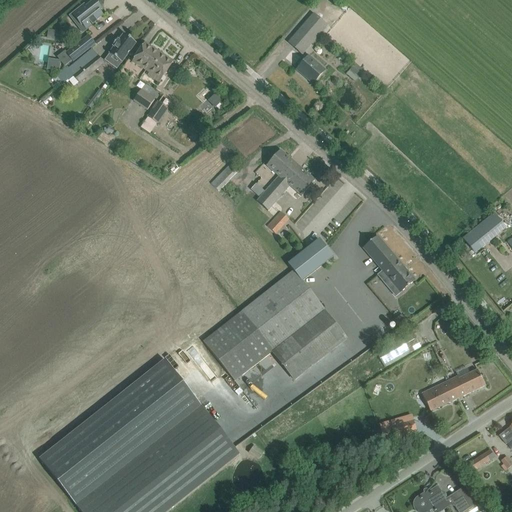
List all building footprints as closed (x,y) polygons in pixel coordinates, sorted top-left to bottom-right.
[(102,15),(98,11),(101,9),(94,1),(85,8),(84,6),(71,15),(79,26),(82,24),(86,30),(96,22),(97,23),(97,22),(95,20),(102,15)] [(302,54),(308,46),(326,27),(313,15),(289,43),(302,54)] [(60,41),(61,31),(48,29),(47,39),(60,41)] [(136,44),(124,35),(123,35),(119,41),(117,40),(112,47),(114,48),(110,54),(109,54),(109,55),(121,64),(122,63),(136,44)] [(73,62),(95,45),(88,36),(67,53),(65,51),(57,58),(64,67),(72,61),(73,62)] [(159,56),(160,53),(144,43),(132,62),(145,70),(150,63),(154,65),(157,62),(154,61),(158,55),(159,56)] [(173,62),(160,53),(159,56),(158,55),(154,61),(157,62),(154,65),(150,63),(145,70),(149,73),(147,75),(159,83),(173,62)] [(79,84),(88,76),(103,64),(97,56),(72,76),(79,84)] [(322,74),(306,60),(297,70),(299,69),(307,76),(306,78),(313,84),(322,74)] [(358,78),(363,73),(364,71),(356,63),(354,65),(349,70),(358,78)] [(147,111),(154,99),(141,91),(134,102),(147,111)] [(217,93),(209,100),(215,106),(223,99),(217,93)] [(149,134),(167,108),(158,102),(147,118),(140,128),(149,134)] [(290,180),(300,168),(280,150),(266,166),(278,177),(274,182),(280,187),(288,178),(290,180)] [(218,191),(239,170),(232,163),(211,184),(218,191)] [(280,187),(274,182),(257,202),(268,211),(289,186),(301,196),(315,181),(300,168),(290,180),(288,178),(280,187)] [(312,202),(299,219),(305,227),(309,223),(315,216),(325,208),(327,205),(325,207),(326,206),(341,195),(348,190),(345,186),(338,181),(323,192),(318,198),(312,202)] [(280,212),(267,226),(275,234),(289,220),(280,212)] [(494,239),(506,229),(494,214),(481,224),(494,239)] [(475,254),(494,239),(481,224),(463,239),(475,254)] [(389,290),(394,286),(400,293),(415,281),(377,236),(363,249),(382,271),(380,273),(386,279),(382,282),(389,290)] [(332,257),(319,240),(288,264),(293,271),(203,342),(234,382),(271,353),(294,382),(347,340),(301,281),(332,257)] [(401,327),(406,323),(401,315),(396,319),(401,327)] [(392,322),(398,329),(401,327),(396,319),(392,322)] [(384,367),(421,347),(413,333),(376,354),(384,367)] [(39,459),(76,506),(80,511),(167,511),(239,454),(201,406),(164,360),(39,459)] [(485,386),(477,370),(458,379),(457,377),(448,381),(422,395),(426,403),(430,412),(485,386)] [(401,425),(380,431),(383,441),(404,435),(401,425)] [(511,425),(499,436),(506,445),(511,439),(511,425)] [(263,452),(254,446),(250,451),(259,458),(263,452)] [(474,471),(495,458),(490,450),(469,463),(474,471)] [(507,470),(511,465),(511,463),(507,457),(500,461),(507,470)] [(445,501),(442,496),(437,487),(418,499),(418,500),(417,500),(416,501),(416,502),(415,503),(415,504),(415,505),(415,506),(415,507),(416,508),(416,509),(417,510),(418,510),(419,511),(420,511),(421,511),(422,511),(423,511),(424,511),(425,511),(426,510),(427,511),(441,511),(450,507),(454,507),(457,511),(483,511),(465,489),(459,492),(445,501)]
